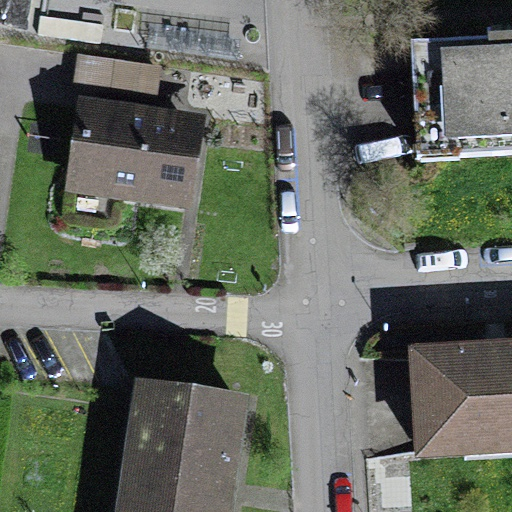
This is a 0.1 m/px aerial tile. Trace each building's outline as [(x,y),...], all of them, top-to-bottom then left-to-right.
[(511,169),(511,52),(425,57),(432,174),(511,169)] [(169,79),(88,67),(83,98),(164,110),(169,79)] [(214,132),(92,110),(77,198),(199,219),(214,132)] [(511,471),(511,356),(420,363),(427,477),(511,471)] [(0,448),(12,379),(0,377),(0,448)] [(252,511),(267,414),(150,396),(132,511),(252,511)]
